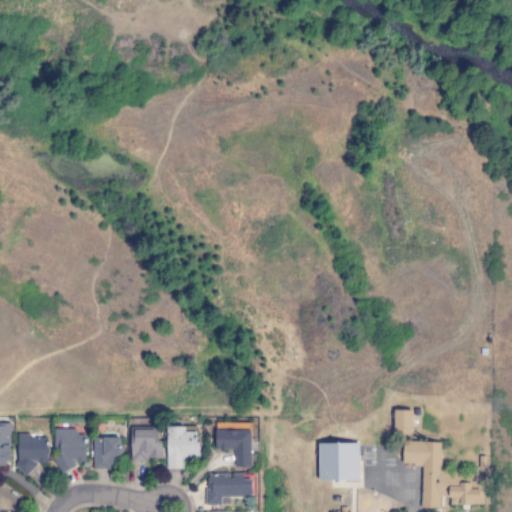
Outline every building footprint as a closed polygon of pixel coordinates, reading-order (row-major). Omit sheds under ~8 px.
[(416,409),(415,430),(402,429),(402,433),(397,432),(398,407),(416,409)] [(0,425),(0,466),(10,467),(10,425),(0,425)] [(217,451),(235,451),(235,468),(251,468),(251,425),(216,426),(217,451)] [(167,469),(184,470),(184,459),(198,459),(199,432),(185,432),(185,427),(168,427),(167,469)] [(132,461),(164,461),(163,442),(158,442),(158,428),(131,428),(132,461)] [(77,429),(56,430),(56,459),(58,459),(58,471),(75,471),(75,463),(86,463),(86,435),(77,435),(77,429)] [(29,439),(29,434),(18,434),(18,474),(35,474),(35,464),(48,463),(48,438),(29,439)] [(122,438),(94,438),(93,469),(118,470),(118,458),(122,459),(122,438)] [(445,441),(444,469),(475,470),(475,486),(487,487),(486,501),(474,501),(474,508),(421,506),(422,465),(414,465),(414,463),(408,462),(408,451),(409,439),(445,441)] [(322,441),(363,442),(362,481),(321,480),(322,441)] [(252,497),(252,480),(244,480),(244,475),(207,475),(207,506),(221,506),(221,497),(252,497)]
